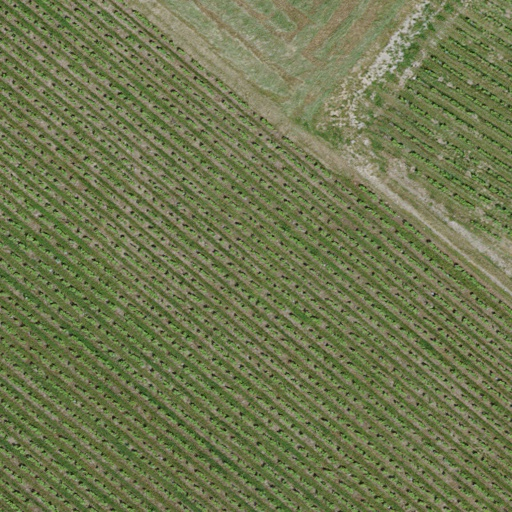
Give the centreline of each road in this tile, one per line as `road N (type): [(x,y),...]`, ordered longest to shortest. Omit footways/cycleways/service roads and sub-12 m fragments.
road 1 (track): [(511,281),(334,137)]
road 2 (track): [(448,0),(334,137)]
